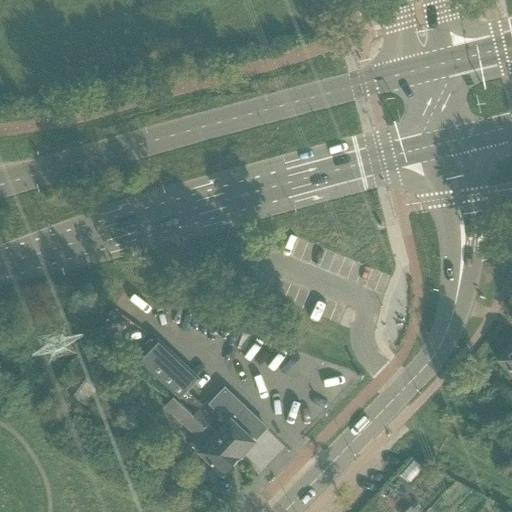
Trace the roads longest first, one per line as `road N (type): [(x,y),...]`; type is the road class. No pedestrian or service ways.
road 1 (primary): [(0,265),(428,147)]
road 2 (primary): [(411,72),(0,187)]
road 3 (tertiary): [(284,511),(435,351),(463,247)]
